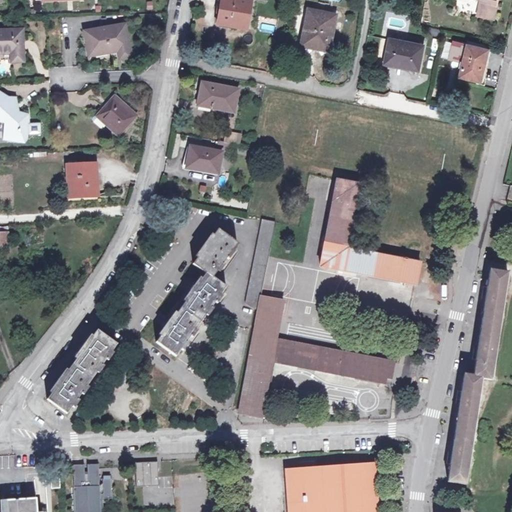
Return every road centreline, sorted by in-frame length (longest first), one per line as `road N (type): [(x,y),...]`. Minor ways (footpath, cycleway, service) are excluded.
road 1 (unclassified): [(184,0),(141,212),(0,419)]
road 2 (unclassified): [(432,425),(0,439)]
road 3 (unclassified): [(432,425),(511,86)]
